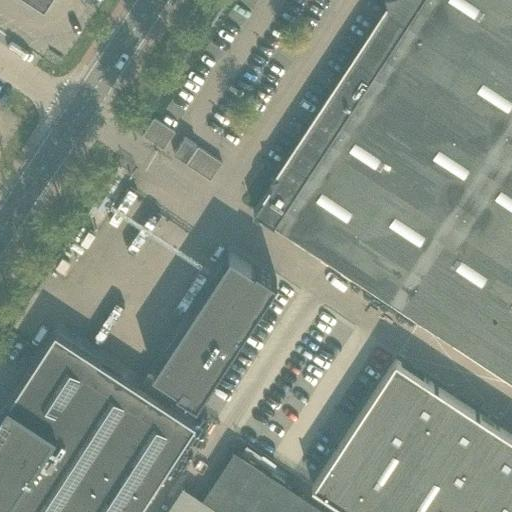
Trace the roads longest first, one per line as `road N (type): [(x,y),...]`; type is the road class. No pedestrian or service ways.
road 1 (primary): [(76,114),(0,230)]
road 2 (primary): [(150,0),(76,114)]
